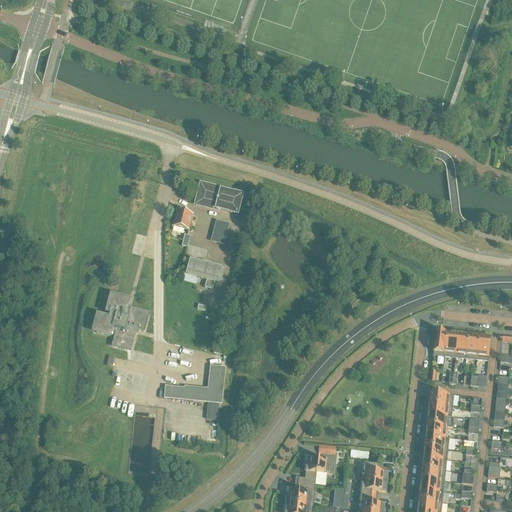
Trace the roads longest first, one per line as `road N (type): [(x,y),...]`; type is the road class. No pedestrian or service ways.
road 1 (unclassified): [(511,181),(442,143),(378,122),(336,125),(145,69),(37,27)]
road 2 (residential): [(258,511),(274,472),(339,377),(381,341),(424,321)]
road 3 (residential): [(403,511),(424,321)]
road 4 (unclassified): [(16,99),(174,144)]
